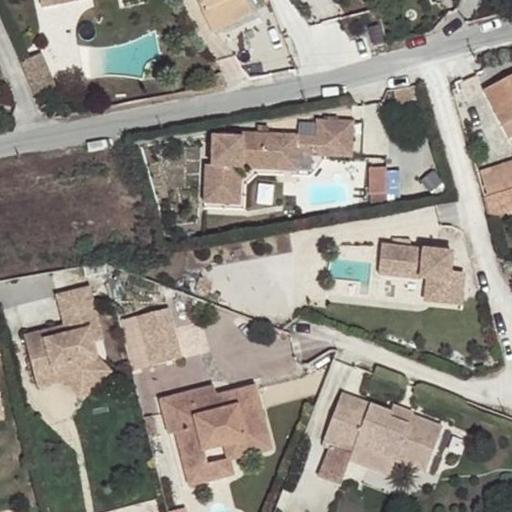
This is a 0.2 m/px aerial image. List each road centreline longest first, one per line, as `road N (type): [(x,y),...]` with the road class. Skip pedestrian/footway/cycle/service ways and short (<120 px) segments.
road 1 (unclassified): [(427,54),(42,136)]
road 2 (unclassified): [(427,54),(511,335)]
road 3 (unclassified): [(511,397),(310,331)]
